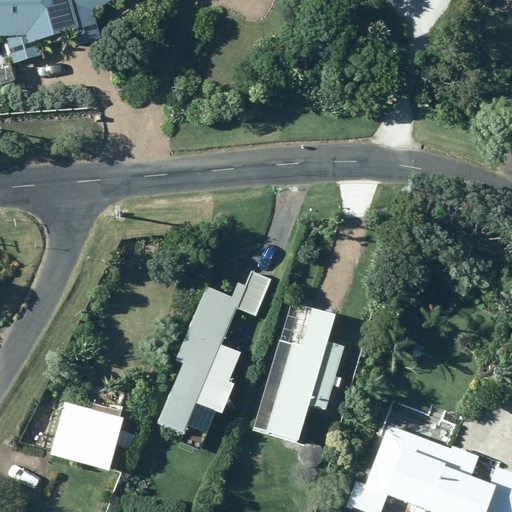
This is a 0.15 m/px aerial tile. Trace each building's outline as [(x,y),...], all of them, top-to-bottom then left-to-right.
[(0,0),(0,34),(3,34),(12,63),(40,54),(36,40),(68,30),(72,46),(99,37),(91,11),(110,0),(113,0),(114,1),(115,0),(0,0)] [(204,287),(173,360),(180,362),(155,422),(181,433),(194,403),(219,414),(232,384),(226,383),(239,353),(219,345),(234,308),(254,317),(269,281),(242,270),(230,298),(204,287)] [(278,339),(251,429),(295,442),(306,404),(323,409),(342,347),(325,342),(332,315),(310,309),(298,346),(278,339)] [(64,410),(50,461),(104,476),(119,426),(64,410)] [(477,461),(388,425),(369,472),(407,487),(401,502),(426,511),(484,511),(495,487),(470,477),(477,461)] [(128,451),(134,436),(120,431),(115,445),(128,451)]
